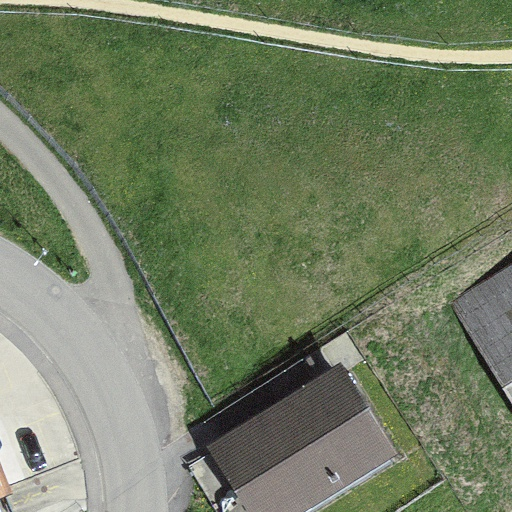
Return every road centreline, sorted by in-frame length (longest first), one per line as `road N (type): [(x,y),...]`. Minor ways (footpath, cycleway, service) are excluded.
road 1 (track): [(114,390),(115,267),(0,136)]
road 2 (residential): [(131,511),(114,390),(45,313),(0,284)]
